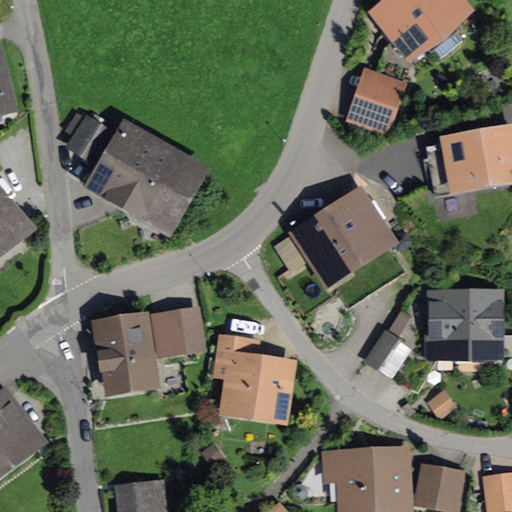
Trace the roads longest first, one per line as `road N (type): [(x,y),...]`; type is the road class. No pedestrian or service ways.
road 1 (residential): [(511,445),(450,441),(348,401),(232,243)]
road 2 (residential): [(70,307),(25,0)]
road 3 (residential): [(350,0),(280,189),(232,243)]
road 4 (residential): [(70,307),(89,511)]
road 5 (residential): [(232,243),(70,307)]
